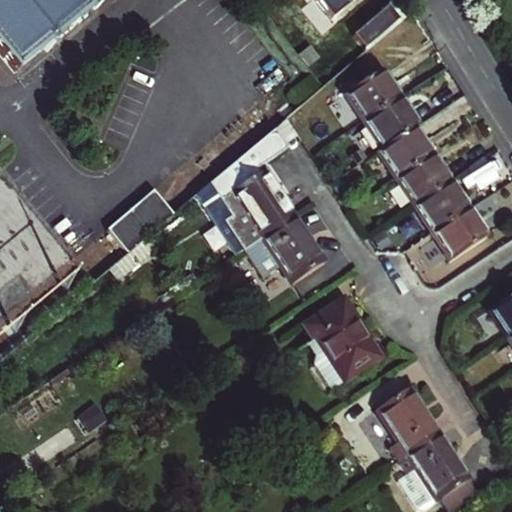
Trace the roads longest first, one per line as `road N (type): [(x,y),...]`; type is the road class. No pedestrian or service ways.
road 1 (residential): [(322,194),(404,325)]
road 2 (residential): [(440,0),(511,117)]
road 3 (residential): [(511,256),(404,325)]
road 4 (residential): [(404,325),(469,430)]
